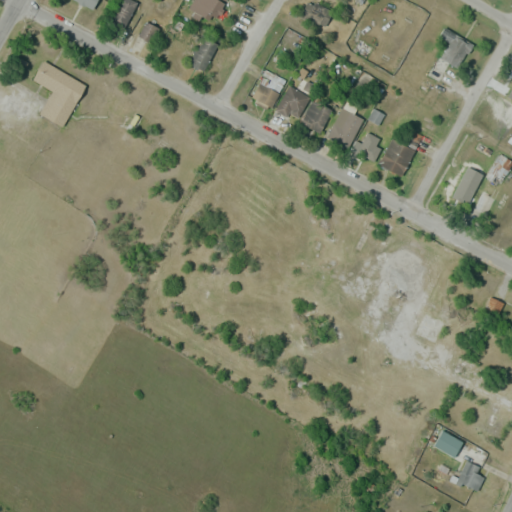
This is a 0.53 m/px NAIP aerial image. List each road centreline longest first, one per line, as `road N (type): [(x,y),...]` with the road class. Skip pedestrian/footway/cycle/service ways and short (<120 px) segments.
road 1 (residential): [(25,0),(511,266)]
road 2 (residential): [(414,213),(511,38)]
road 3 (residential): [(282,0),(223,109)]
